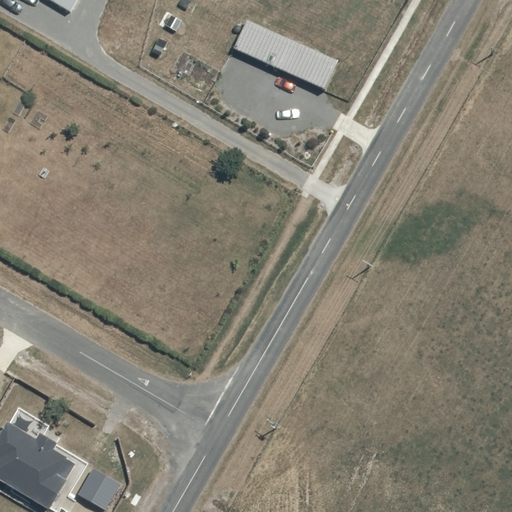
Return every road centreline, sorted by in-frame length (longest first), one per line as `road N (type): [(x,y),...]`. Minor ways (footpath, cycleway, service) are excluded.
road 1 (unclassified): [(220,429),(466,0)]
road 2 (residential): [(220,429),(0,301)]
